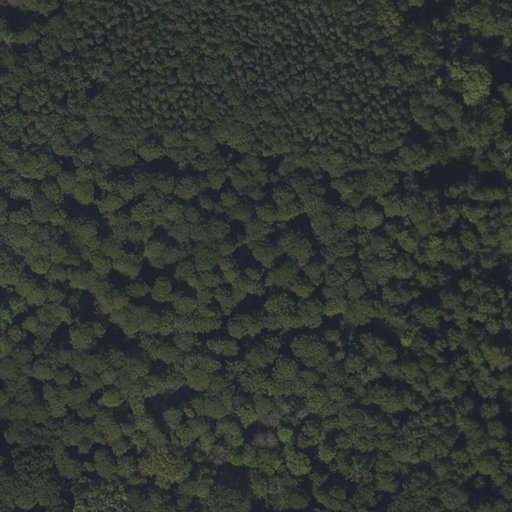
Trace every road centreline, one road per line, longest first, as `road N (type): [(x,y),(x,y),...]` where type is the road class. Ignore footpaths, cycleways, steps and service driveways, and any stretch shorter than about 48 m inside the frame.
road 1 (track): [(0,475),(305,476)]
road 2 (track): [(511,476),(305,476)]
